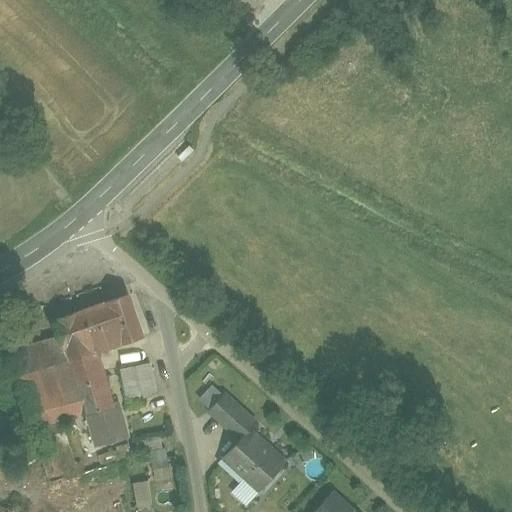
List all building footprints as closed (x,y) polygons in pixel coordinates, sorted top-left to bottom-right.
[(129,283),(54,312),(68,349),(97,338),(90,321),(118,310),(126,330),(145,323),(129,283)] [(97,338),(68,349),(71,356),(78,374),(79,373),(95,367),(106,363),(97,338)] [(79,373),(78,374),(71,356),(26,366),(39,420),(89,409),(88,405),(79,373)] [(117,367),(121,397),(154,393),(150,363),(117,367)] [(95,367),(79,373),(88,405),(91,404),(105,400),(95,367)] [(210,401),(242,428),(245,424),(255,412),(223,386),(210,401)] [(105,400),(91,404),(101,437),(119,432),(108,398),(105,400)] [(242,428),(225,449),(263,480),(283,455),(245,424),(242,428)] [(166,425),(145,429),(147,442),(168,438),(166,425)] [(147,481),(130,483),(133,507),(150,504),(147,481)] [(355,511),(333,492),(313,511),(355,511)]
